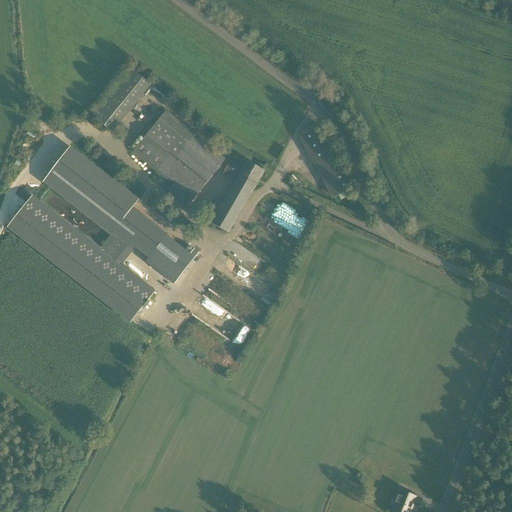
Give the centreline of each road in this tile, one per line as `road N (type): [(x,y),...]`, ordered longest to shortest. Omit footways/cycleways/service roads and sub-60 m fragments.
road 1 (unclassified): [(173,0),(323,112),(393,237),(511,297)]
road 2 (unknown): [(33,166),(62,136),(89,136),(214,243),(267,188)]
road 3 (residential): [(511,330),(443,511)]
road 4 (unknown): [(267,188),(392,236)]
